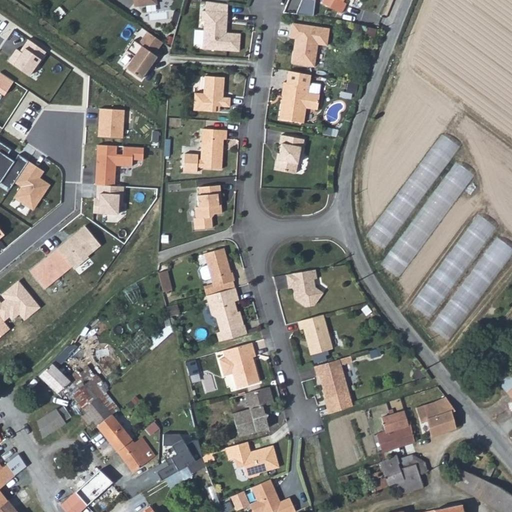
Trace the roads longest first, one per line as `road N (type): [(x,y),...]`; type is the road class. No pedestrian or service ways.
road 1 (residential): [(511,459),(376,290),(349,224)]
road 2 (residential): [(349,224),(346,169),(355,132),(405,0)]
road 3 (residential): [(274,0),(249,179),(253,231)]
road 4 (residential): [(253,231),(302,422)]
road 5 (residential): [(0,263),(67,208),(66,126)]
road 6 (residential): [(0,398),(58,511)]
